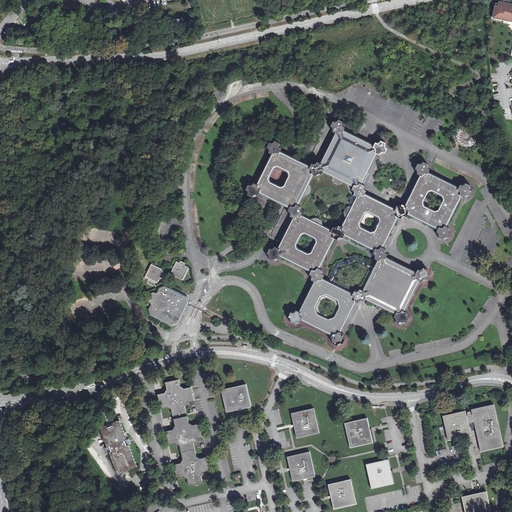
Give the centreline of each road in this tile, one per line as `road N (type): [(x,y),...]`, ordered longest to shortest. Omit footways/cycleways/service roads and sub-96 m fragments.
road 1 (tertiary): [(422,0),(166,56),(0,64)]
road 2 (unclassified): [(267,483),(177,500),(163,481),(142,373)]
road 3 (secondary): [(287,361),(195,349),(140,368)]
road 4 (secondary): [(0,418),(142,373)]
road 5 (secondary): [(142,373),(219,356),(284,368)]
road 6 (secondary): [(140,368),(0,402)]
road 7 (unclassified): [(284,368),(257,433),(267,483)]
